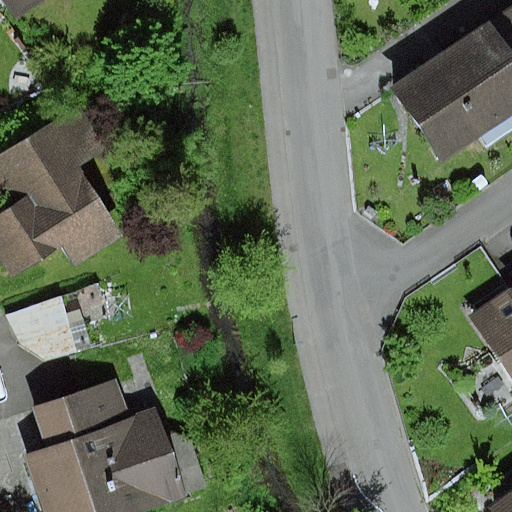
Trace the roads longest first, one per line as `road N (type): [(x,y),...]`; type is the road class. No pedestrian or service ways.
road 1 (residential): [(299,0),(330,322)]
road 2 (residential): [(330,322),(511,199)]
road 3 (residential): [(330,322),(395,511)]
